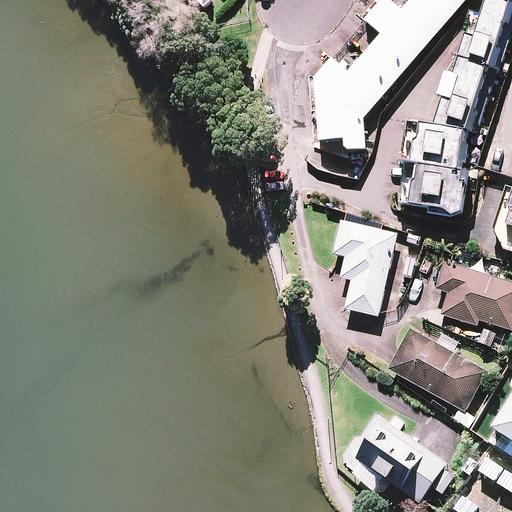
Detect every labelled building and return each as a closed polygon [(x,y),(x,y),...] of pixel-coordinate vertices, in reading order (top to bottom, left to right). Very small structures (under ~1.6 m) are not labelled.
[(414,0),(402,14),(386,1),(366,24),(381,37),(348,75),(334,64),(310,67),(321,143),(344,140),(346,154),(366,151),(362,122),(467,0),(414,0)] [(511,22),(511,7),(485,1),(481,19),(471,16),(449,102),(442,100),(434,131),(412,125),(402,162),(418,166),(415,180),(407,178),(401,203),(458,218),(469,175),(459,173),(486,69),(499,72),(511,22)] [(494,233),(502,249),(511,253),(511,193),(509,192),(494,233)] [(397,237),(341,224),(334,254),(344,256),(339,277),(352,280),(345,310),(378,318),(397,237)] [(511,330),(511,285),(444,265),(436,290),(449,294),(442,317),(476,327),(478,322),(511,332),(511,330)] [(452,355),(410,332),(389,371),(465,413),(492,363),(458,344),(452,355)] [(511,398),(491,433),(494,435),(488,445),(511,459),(511,398)] [(457,473),(377,418),(363,438),(366,441),(354,458),(419,504),(430,487),(442,495),(457,473)]
